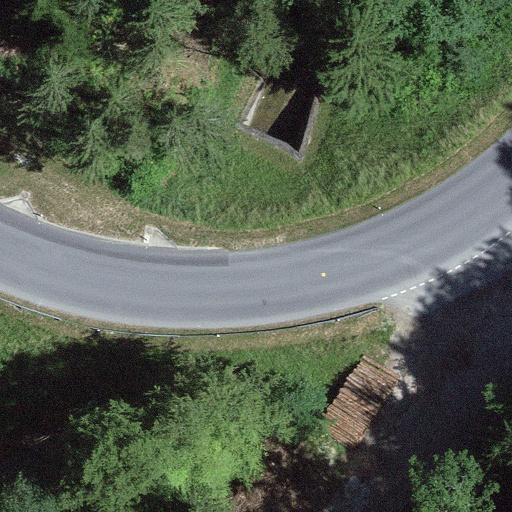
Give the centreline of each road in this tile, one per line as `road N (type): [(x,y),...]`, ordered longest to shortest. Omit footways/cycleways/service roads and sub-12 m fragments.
road 1 (tertiary): [(511,182),(474,214),(382,257),(301,281),(142,289),(0,249)]
road 2 (track): [(351,511),(437,400),(458,345),(474,214)]
